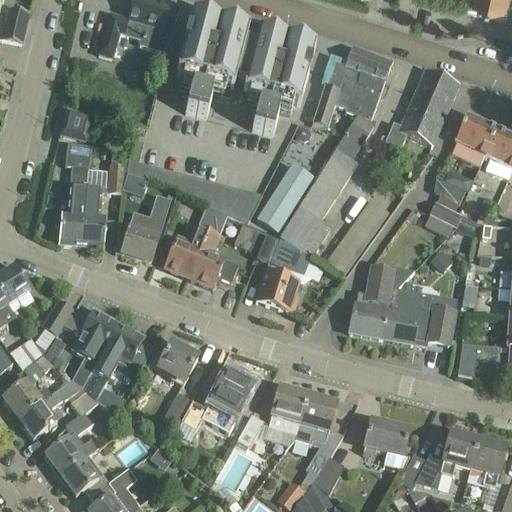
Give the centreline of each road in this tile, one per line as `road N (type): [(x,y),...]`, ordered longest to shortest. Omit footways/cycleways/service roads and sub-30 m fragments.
road 1 (residential): [(511,413),(265,347),(0,245)]
road 2 (secondary): [(247,0),(511,78)]
road 3 (unclassified): [(0,186),(50,0)]
